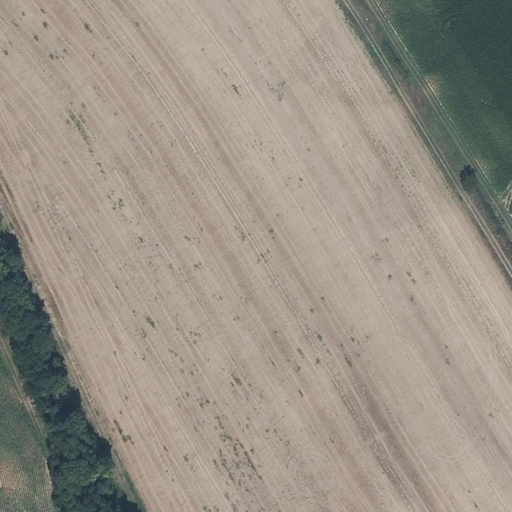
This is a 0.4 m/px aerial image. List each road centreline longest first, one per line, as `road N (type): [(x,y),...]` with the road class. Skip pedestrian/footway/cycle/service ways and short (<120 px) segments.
road 1 (track): [(345,0),(511,272)]
road 2 (track): [(511,234),(369,0)]
